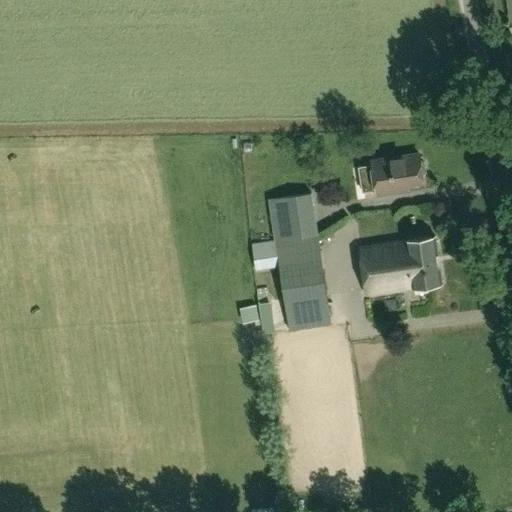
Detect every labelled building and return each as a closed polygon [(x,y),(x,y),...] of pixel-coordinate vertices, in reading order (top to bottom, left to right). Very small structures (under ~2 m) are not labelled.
[(378,194),(411,190),(411,184),(425,182),(424,176),(428,172),(427,164),(422,160),(422,154),(374,160),(378,194)] [(288,234),(322,233),(321,193),(287,194),(288,234)] [(289,330),(331,324),(318,236),(276,242),(289,330)] [(366,294),(443,284),(437,237),(360,247),(366,294)] [(270,323),(278,323),(276,299),(268,299),(270,323)]
